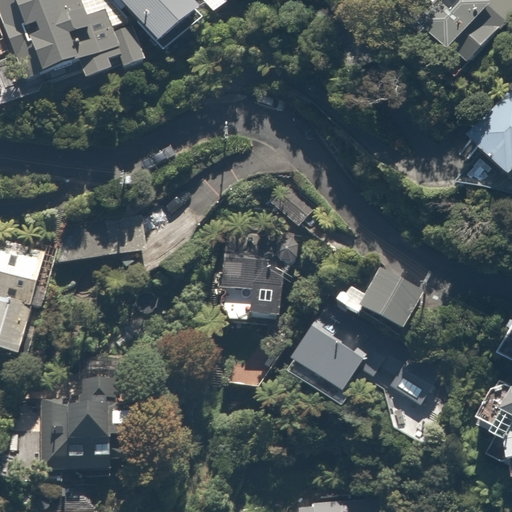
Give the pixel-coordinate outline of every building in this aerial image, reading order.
[(106,55),(137,44),(103,0),(6,0),(34,81),(76,66),(81,80),(111,69),(106,55)] [(113,0),(158,54),(201,19),(185,0),(113,0)] [(511,21),(511,0),(435,0),(443,6),(429,22),(457,47),(458,45),(474,59),(504,26),(507,28),(511,21)] [(511,81),(467,131),(511,170),(511,81)] [(134,215),(57,226),(62,262),(139,251),(134,215)] [(55,245),(0,226),(0,351),(18,357),(55,245)] [(280,253),(219,247),(211,317),(272,324),(280,253)] [(341,280),(326,300),(391,348),(427,299),(380,265),(359,294),(341,280)] [(167,308),(101,296),(91,350),(156,362),(167,308)] [(511,463),(511,315),(494,350),(507,357),(476,417),(504,431),(511,463)] [(312,316),(278,368),(330,402),(351,370),(369,381),(382,361),(312,316)] [(419,449),(447,404),(432,394),(443,377),(409,355),(370,418),(419,449)] [(268,366),(227,357),(221,384),(262,393),(268,366)] [(117,380),(72,376),(70,391),(31,387),(29,410),(5,407),(1,454),(99,463),(101,442),(127,445),(130,403),(115,402),(117,380)]
